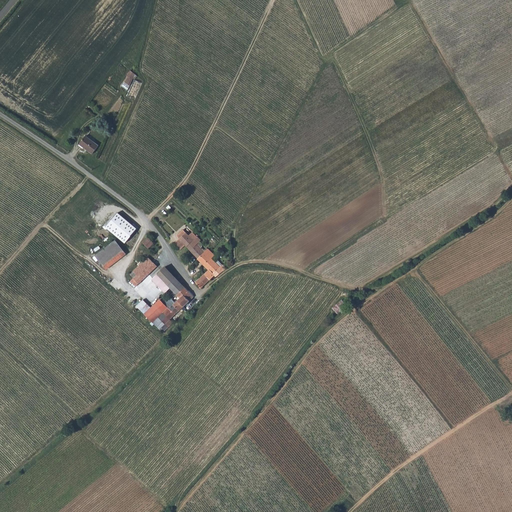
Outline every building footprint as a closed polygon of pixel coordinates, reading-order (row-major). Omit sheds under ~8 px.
[(132,70),(128,75),(130,77),(123,86),(127,90),(138,75),(132,70)] [(127,98),(134,101),(143,83),(136,79),(127,98)] [(84,137),(78,145),(91,154),(97,145),(84,137)] [(178,236),(181,239),(187,234),(184,231),(178,236)] [(194,233),(190,237),(195,242),(198,239),(194,233)] [(188,248),(195,242),(190,237),(187,234),(181,239),(175,245),(181,251),(186,246),(188,248)] [(151,242),(150,242),(152,241),(150,238),(149,239),(148,239),(142,244),(145,247),(151,242)] [(215,277),(213,275),(220,268),(212,260),(215,258),(209,251),(206,254),(198,246),(195,242),(188,248),(209,271),(204,276),(210,281),(215,277)] [(107,253),(116,261),(125,252),(116,243),(107,253)] [(107,253),(98,261),(107,270),(116,261),(107,253)] [(129,277),(139,286),(157,267),(147,259),(145,262),(144,263),(144,264),(142,266),(141,265),(129,277)] [(165,268),(158,276),(163,282),(171,274),(165,268)] [(222,270),(220,268),(213,275),(215,277),(217,279),(227,270),(225,268),(222,270)] [(163,282),(167,286),(175,278),(171,274),(163,282)] [(167,286),(163,282),(158,276),(152,281),(162,292),(163,291),(166,294),(171,290),(167,286)] [(202,289),(210,281),(204,276),(196,284),(202,289)] [(167,286),(171,290),(179,282),(175,278),(167,286)] [(171,290),(178,297),(185,289),(179,282),(171,290)] [(192,297),(185,289),(178,297),(181,300),(177,303),(175,301),(174,303),(175,304),(172,307),(178,313),(193,298),(192,297)] [(175,304),(174,303),(167,296),(156,306),(162,313),(170,321),(178,313),(172,307),(175,304)] [(347,305),(342,299),(333,307),(338,313),(347,305)] [(156,306),(151,311),(147,314),(145,316),(152,323),(162,313),(156,306)] [(172,323),(170,321),(162,313),(152,323),(162,334),(172,323)]
